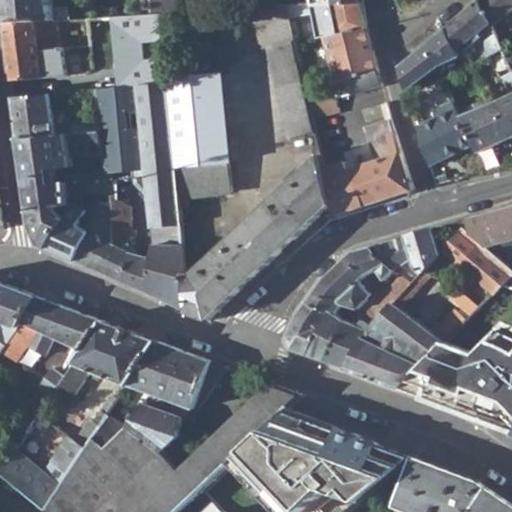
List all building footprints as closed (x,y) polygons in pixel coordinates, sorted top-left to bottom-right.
[(2,0),(5,24),(57,20),(54,0),(2,0)] [(152,0),(153,14),(159,13),(163,13),(179,13),(179,11),(179,0),(152,0)] [(448,28),(461,53),(479,37),(485,48),(481,51),(485,57),(489,55),(502,48),(492,25),(480,0),(448,28)] [(511,0),(480,0),(492,25),(511,8),(511,0)] [(289,6),(287,6),(289,13),(314,11),(320,36),(323,36),(341,32),(367,28),(369,27),(362,2),(303,5),(289,6)] [(276,6),(251,8),(261,48),(267,47),(295,40),(289,13),(287,6),(276,6)] [(136,67),(138,86),(169,84),(168,77),(163,13),(159,13),(153,14),(109,16),(91,17),(89,18),(91,46),(147,43),(148,66),(136,67)] [(5,24),(13,81),(65,76),(59,20),(57,20),(5,24)] [(332,59),(335,72),(377,65),(367,28),(341,32),(323,36),(329,60),(332,59)] [(401,67),(408,89),(432,72),(440,66),(453,59),(462,54),(461,53),(448,28),(401,67)] [(295,40),(267,47),(288,138),(318,131),(314,118),(311,104),(305,78),(296,41),(295,40)] [(489,55),(510,96),(511,95),(511,70),(506,57),(502,48),(489,55)] [(473,62),(477,73),(485,69),(480,59),(473,62)] [(341,96),(382,86),(379,71),(377,65),(335,72),(337,81),(341,96)] [(221,72),(168,77),(169,84),(174,137),(227,131),(221,72)] [(121,199),(129,205),(126,173),(123,174),(122,171),(147,168),(152,226),(182,223),(180,205),(174,137),(169,84),(138,86),(95,90),(99,123),(101,131),(103,153),(106,172),(111,173),(113,199),(121,199)] [(21,138),(58,135),(53,94),(16,99),(21,138)] [(511,95),(510,96),(496,102),(511,135),(511,95)] [(314,118),(342,111),(339,97),(311,104),(314,118)] [(418,127),(430,168),(478,147),(463,117),(461,111),(457,102),(434,111),(437,119),(418,127)] [(478,147),(480,151),(511,135),(496,102),(470,114),(463,117),(478,147)] [(333,204),(336,215),(411,191),(412,191),(413,190),(413,189),(414,188),(392,120),(367,127),(376,159),(346,170),(344,161),(326,165),(334,202),(333,204)] [(72,127),(73,133),(101,131),(99,123),(72,127)] [(71,207),(68,179),(59,180),(57,167),(74,164),(73,154),(103,153),(101,131),(73,133),(58,135),(21,138),(33,226),(42,244),(48,247),(71,207)] [(227,131),(174,137),(180,205),(188,205),(187,198),(223,195),(223,192),(234,191),(227,131)] [(190,310),(210,318),(283,251),(333,204),(334,202),(326,165),(323,153),(254,219),(197,274),(186,275),(190,310)] [(104,193),(104,202),(113,202),(113,199),(111,173),(106,172),(67,173),(68,179),(71,207),(48,247),(69,256),(85,229),(80,225),(89,207),(86,207),(85,194),(104,193)] [(113,202),(114,218),(132,218),(132,208),(129,205),(121,199),(113,199),(113,202)] [(76,259),(99,270),(115,242),(114,218),(113,202),(104,202),(99,202),(100,206),(91,229),(91,232),(91,234),(76,259)] [(463,228),(485,248),(500,243),(502,247),(511,244),(511,207),(471,218),(463,228)] [(132,227),(132,218),(114,218),(115,242),(99,270),(126,281),(132,251),(132,227)] [(449,225),(455,237),(463,228),(471,218),(449,225)] [(149,292),(190,310),(186,275),(182,223),(152,226),(155,244),(152,257),(149,292)] [(450,256),(487,287),(494,292),(503,283),(511,275),(511,271),(485,248),(463,228),(455,237),(444,250),(450,256)] [(403,286),(408,291),(427,269),(441,254),(433,230),(373,248),(393,270),(413,257),(417,263),(412,268),(411,267),(401,278),(400,279),(406,284),(403,286)] [(328,361),(350,322),(339,315),(345,305),(360,309),(371,295),(359,284),(367,277),(378,272),(386,280),(394,272),(393,270),(373,248),(353,254),(325,281),(298,318),(289,337),(293,348),(328,361)] [(433,274),(435,276),(443,267),(441,266),(450,256),(444,250),(441,254),(427,269),(433,274)] [(126,281),(149,292),(152,257),(132,251),(126,281)] [(349,368),(401,387),(411,376),(447,341),(467,321),(470,318),(459,307),(456,309),(437,295),(426,310),(443,324),(436,333),(403,307),(433,274),(427,269),(408,291),(380,324),(371,333),(349,368)] [(511,275),(503,283),(511,286),(511,275)] [(369,314),(370,316),(380,324),(408,291),(403,286),(406,284),(400,279),(369,314)] [(0,341),(6,346),(38,297),(0,282),(0,341)] [(445,290),(457,301),(465,292),(453,282),(445,290)] [(477,311),(494,292),(487,287),(471,305),(477,311)] [(55,339),(86,350),(105,321),(38,297),(6,346),(2,351),(17,361),(29,345),(45,356),(55,339)] [(328,361),(349,368),(371,333),(380,324),(370,316),(360,326),(350,322),(328,361)] [(60,385),(75,395),(92,370),(95,372),(129,384),(159,341),(105,321),(86,350),(77,361),(67,376),(60,385)] [(511,322),(501,332),(506,337),(496,347),(487,346),(480,353),(447,341),(411,376),(427,393),(426,396),(493,421),(496,412),(504,414),(511,423),(511,322)] [(501,332),(487,346),(496,347),(506,337),(501,332)] [(129,384),(195,408),(202,392),(209,395),(228,367),(159,341),(129,384)] [(60,385),(67,376),(54,367),(14,421),(27,432),(40,415),(60,385)] [(411,376),(401,387),(426,396),(427,393),(411,376)] [(274,383),(181,472),(200,492),(237,457),(286,411),(290,407),(303,394),(274,383)] [(76,441),(86,449),(92,440),(96,434),(101,426),(108,416),(109,415),(114,407),(120,399),(112,396),(107,403),(101,412),(95,422),(91,419),(86,427),(82,434),(76,441)] [(122,424),(163,452),(181,435),(184,417),(146,403),(139,416),(131,413),(122,424)] [(369,441),(286,411),(237,457),(250,470),(247,473),(258,485),(261,481),(269,490),(266,493),(277,505),(280,502),(289,511),(296,511),(313,497),(315,498),(325,488),(361,501),(372,492),(417,458),(369,441)] [(27,432),(37,440),(50,422),(40,415),(27,432)] [(179,511),(200,492),(181,472),(163,452),(122,424),(109,415),(108,416),(101,426),(96,434),(92,440),(86,449),(46,508),(51,511),(179,511)] [(1,470),(46,508),(86,449),(76,441),(70,436),(46,472),(17,448),(13,453),(1,470)] [(0,469),(1,470),(13,453),(0,444),(0,469)] [(511,511),(511,502),(481,482),(417,458),(396,511),(511,511)]
